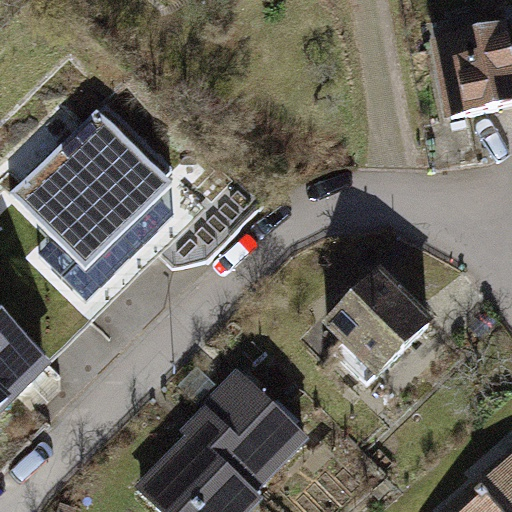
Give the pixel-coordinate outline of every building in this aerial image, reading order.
[(200,0),(216,18),(236,0),(200,0)] [(511,36),(444,45),(454,129),(511,121),(511,36)] [(100,118),(14,204),(88,277),(173,191),(100,118)] [(405,281),(334,338),(397,417),(469,360),(405,281)] [(0,434),(58,375),(0,318),(0,434)] [(278,511),(341,456),(271,379),(146,492),(163,511),(278,511)] [(511,511),(511,494),(490,511),(511,511)]
